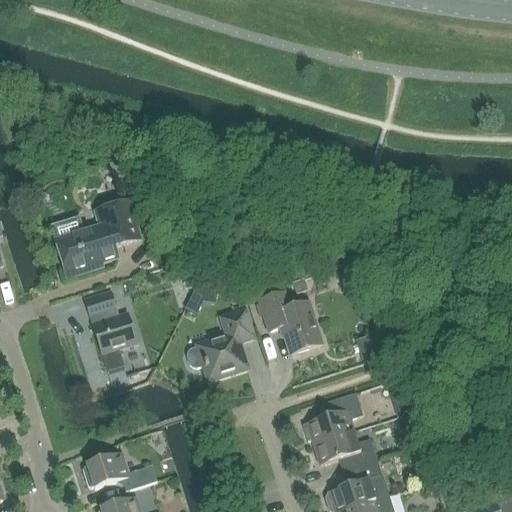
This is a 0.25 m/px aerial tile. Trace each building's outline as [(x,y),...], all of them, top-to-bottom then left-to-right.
[(114,250),(140,242),(127,204),(96,214),(100,230),(55,244),(67,281),(89,274),(88,270),(117,261),(114,250)] [(192,308),(201,313),(205,305),(217,307),(218,295),(199,292),(192,308)] [(101,357),(137,346),(128,317),(119,320),(111,294),(84,303),(89,319),(91,318),(96,334),(94,335),(101,357)] [(291,357),(321,348),(308,306),(289,312),(284,296),(259,304),(269,334),(282,330),(291,357)] [(198,349),(198,350),(191,353),(188,356),(187,360),(189,367),(192,370),(196,371),(204,369),(209,383),(247,371),(239,346),(254,341),(245,313),(221,321),(227,340),(198,349)] [(313,448),(353,435),(350,423),(363,419),(355,397),(325,406),(329,419),(302,428),(307,444),(312,444),(313,448)] [(357,447),(353,435),(313,448),(320,469),(343,461),(347,474),(377,465),(370,442),(357,447)] [(125,495),(157,485),(152,469),(128,477),(122,456),(86,467),(87,469),(84,470),(83,473),(88,490),(90,491),(93,490),(94,492),(122,484),(125,495)] [(348,511),(388,499),(385,488),(384,488),(377,465),(347,474),(351,488),(328,495),(329,497),(327,498),(325,501),(328,511),(348,511)] [(392,511),(388,499),(348,511),(392,511)] [(139,511),(136,500),(100,511),(139,511)]
